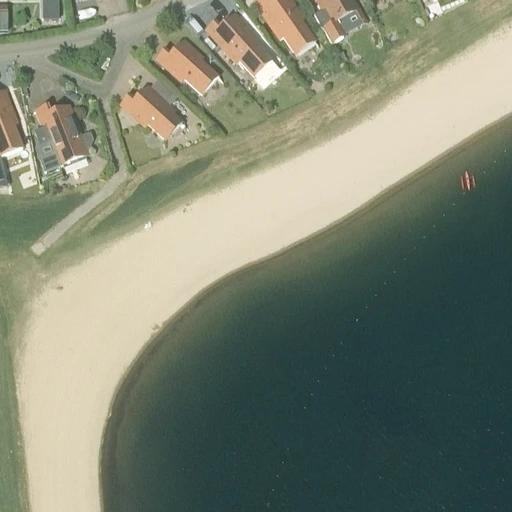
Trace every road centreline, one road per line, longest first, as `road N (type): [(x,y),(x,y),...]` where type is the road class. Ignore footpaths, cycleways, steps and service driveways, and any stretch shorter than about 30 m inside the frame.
road 1 (residential): [(13,52),(99,93),(131,23)]
road 2 (residential): [(131,23),(13,52)]
